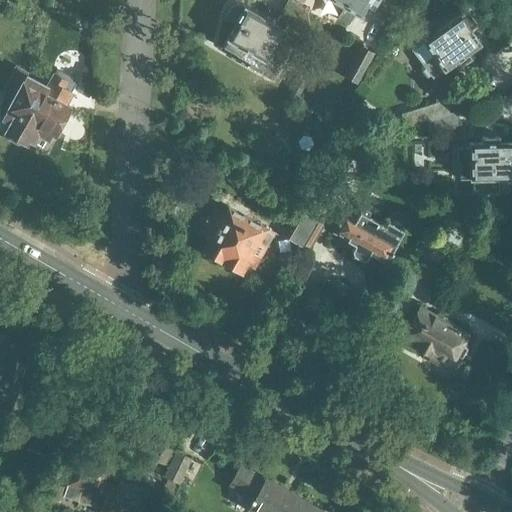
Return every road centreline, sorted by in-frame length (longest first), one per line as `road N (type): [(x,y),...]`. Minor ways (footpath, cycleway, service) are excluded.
road 1 (tertiary): [(376,457),(111,303)]
road 2 (residential): [(111,303),(127,251),(141,0)]
road 3 (tertiary): [(111,303),(0,239)]
